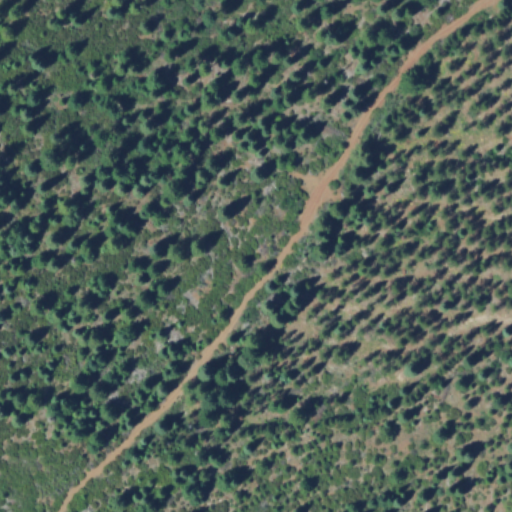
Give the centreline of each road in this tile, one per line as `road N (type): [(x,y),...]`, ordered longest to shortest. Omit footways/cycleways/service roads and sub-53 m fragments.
road 1 (track): [(57,511),(66,492),(118,448),(227,324),(297,232),(385,90)]
road 2 (track): [(385,90),(476,0)]
